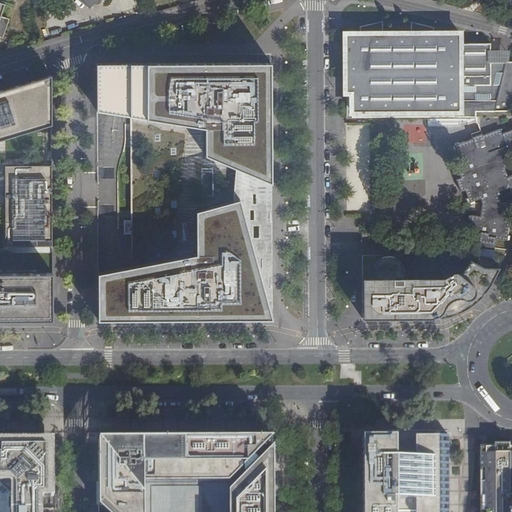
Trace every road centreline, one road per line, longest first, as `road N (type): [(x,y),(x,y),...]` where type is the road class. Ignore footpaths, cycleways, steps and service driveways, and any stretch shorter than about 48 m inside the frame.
road 1 (unclassified): [(314,0),(318,357)]
road 2 (unclassified): [(68,46),(75,61),(73,357)]
road 3 (secondary): [(318,357),(73,357)]
road 4 (secondary): [(75,393),(318,393)]
road 5 (unclassified): [(68,46),(241,0)]
road 6 (secondary): [(318,393),(479,392)]
road 7 (secondary): [(471,352),(318,357)]
road 8 (unclassified): [(511,32),(396,0)]
